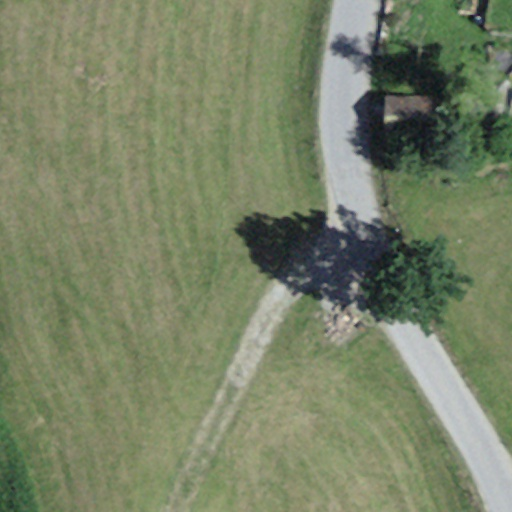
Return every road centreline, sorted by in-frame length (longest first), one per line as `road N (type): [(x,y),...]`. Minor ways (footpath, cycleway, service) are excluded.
road 1 (tertiary): [(511,511),(389,293),(350,183),(344,81),(356,0)]
road 2 (track): [(179,511),(284,287),(363,225)]
